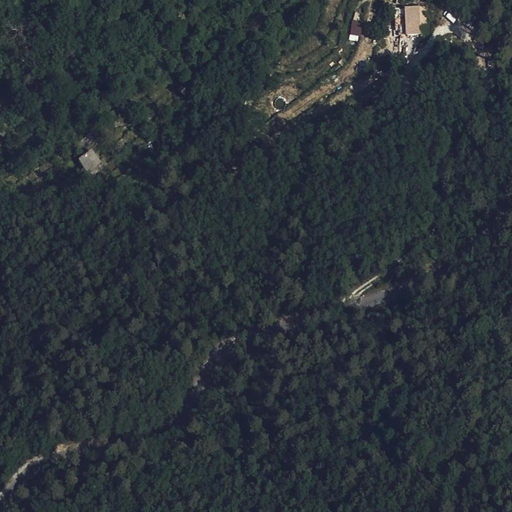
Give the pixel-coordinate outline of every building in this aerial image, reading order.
[(405,17),(405,32),(414,32),(414,11),(404,11),(405,17)] [(396,27),(396,32),(405,32),(405,17),(392,17),(392,27),(396,27)] [(360,35),(361,21),(351,20),(350,34),(360,35)] [(505,97),(499,89),(492,95),(498,103),(505,97)] [(498,103),(492,95),(485,100),(491,108),(498,103)] [(498,103),(491,108),(497,116),(511,105),(505,97),(498,103)] [(102,156),(95,147),(81,158),(88,167),(102,156)]
